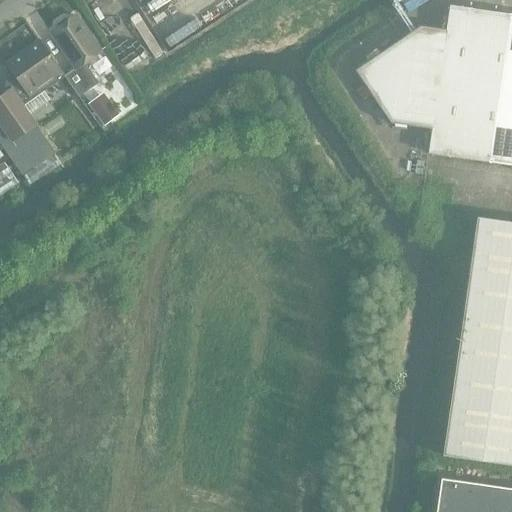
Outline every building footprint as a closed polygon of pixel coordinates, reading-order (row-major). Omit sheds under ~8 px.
[(354,70),(390,123),(431,129),(427,153),(511,165),(511,14),(510,14),(449,6),(445,30),(419,26),(354,70)] [(55,29),(50,33),(75,68),(63,76),(79,98),(98,83),(86,66),(87,61),(100,52),(74,15),(68,19),(63,18),(56,24),(55,29)] [(6,64),(13,75),(8,79),(6,87),(9,92),(0,98),(0,123),(14,143),(36,127),(19,103),(29,96),(30,98),(62,74),(38,41),(24,51),(6,64)] [(110,104),(96,114),(104,125),(118,114),(110,104)] [(28,172),(34,180),(61,161),(55,153),(28,172)] [(0,192),(18,182),(7,162),(0,166),(0,192)] [(511,222),(476,218),(442,455),(511,465),(511,222)] [(511,511),(511,488),(440,478),(435,511),(511,511)]
